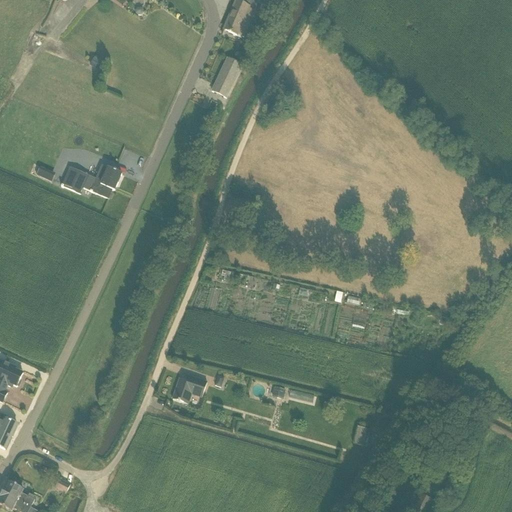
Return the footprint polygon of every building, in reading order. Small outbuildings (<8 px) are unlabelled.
[(277,1),(274,0),(237,0),(236,3),(224,31),(237,37),(237,36),(244,38),(255,13),(254,12),(258,3),(274,10),(277,1)] [(89,67),(98,73),(103,65),(94,59),(89,67)] [(228,59),(212,92),(226,99),(242,66),(228,59)] [(62,186),(62,187),(81,196),(83,189),(108,200),(112,191),(115,192),(122,175),(102,167),(96,181),(70,169),(69,169),(69,170),(62,186)] [(39,171),(37,177),(52,184),(55,178),(39,171)] [(208,270),(206,276),(213,278),(215,273),(208,270)] [(234,280),(235,275),(223,272),(222,277),(234,280)] [(337,293),(335,303),(341,304),(343,294),(337,293)] [(0,403),(3,404),(8,394),(5,393),(8,387),(13,389),(14,387),(17,388),(17,387),(19,388),(22,382),(20,382),(21,379),(23,375),(23,374),(22,374),(15,371),(16,369),(0,361),(0,369),(0,370),(0,403)] [(179,404),(181,404),(188,407),(189,406),(187,406),(190,399),(189,398),(191,393),(196,395),(195,396),(203,398),(202,400),(203,400),(208,385),(187,377),(187,379),(182,381),(181,381),(173,401),(179,403),(179,404)] [(218,377),(215,387),(221,388),(224,379),(218,377)] [(274,388),(272,398),(283,401),(286,391),(274,388)] [(0,448),(5,451),(17,425),(4,420),(3,423),(0,421),(0,448)] [(359,428),(354,445),(363,447),(367,430),(359,428)] [(60,481),(56,488),(62,491),(61,493),(66,495),(71,486),(60,481)] [(448,482),(443,493),(449,496),(454,485),(448,482)] [(30,496),(29,498),(22,494),(23,491),(8,483),(2,494),(30,510),(31,509),(35,501),(34,501),(35,499),(30,496)] [(36,511),(31,509),(30,510),(2,494),(0,498),(0,507),(9,511),(12,511),(13,510),(16,511),(36,511)] [(411,506),(409,511),(426,511),(432,500),(419,494),(414,506),(411,506)]
